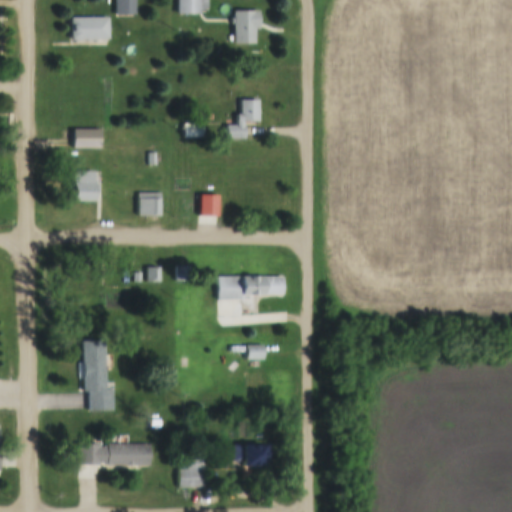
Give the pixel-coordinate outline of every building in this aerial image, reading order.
[(114,0),(133,0),(133,16),(114,16),(114,0)] [(198,13),(198,15),(175,15),(174,0),(206,0),(206,10),(204,10),(204,13),(198,13)] [(231,11),(256,11),(257,29),(253,29),(253,44),(232,45),(231,11)] [(68,19),(106,19),(106,40),(68,40),(68,19)] [(234,127),(234,116),(238,116),(238,101),(256,101),(256,123),(241,124),(241,127),(242,127),(242,141),(224,141),(223,127),(234,127)] [(181,127),(189,126),(189,138),(181,138),(181,127)] [(71,131),(98,131),(98,149),(71,149),(71,131)] [(91,173),(92,202),(70,202),(70,173),(91,173)] [(260,206),(260,208),(228,207),(228,189),(260,189),(260,191),(266,191),(265,206),(260,206)] [(136,194),(158,194),(158,217),(136,217),(136,194)] [(197,196),(215,197),(214,217),(197,217),(197,196)] [(173,200),(188,199),(188,215),(174,216),(173,200)] [(158,267),(158,283),(145,283),(145,267),(158,267)] [(174,267),(189,267),(189,282),(174,282),(174,267)] [(215,277),(280,277),(280,296),(240,296),(241,301),(215,302),(215,277)] [(80,342),(102,341),(103,391),(109,391),(110,412),(86,412),(86,392),(81,392),(80,342)] [(243,346),(261,346),(261,362),(243,362),(243,346)] [(205,367),(245,366),(245,383),(205,384),(205,367)] [(104,445),(147,445),(147,466),(104,466),(104,463),(97,463),(97,466),(75,466),(75,445),(97,445),(97,447),(104,447),(104,445)] [(230,445),(267,445),(268,467),(231,468),(230,445)] [(175,470),(201,469),(202,488),(176,488),(175,470)]
